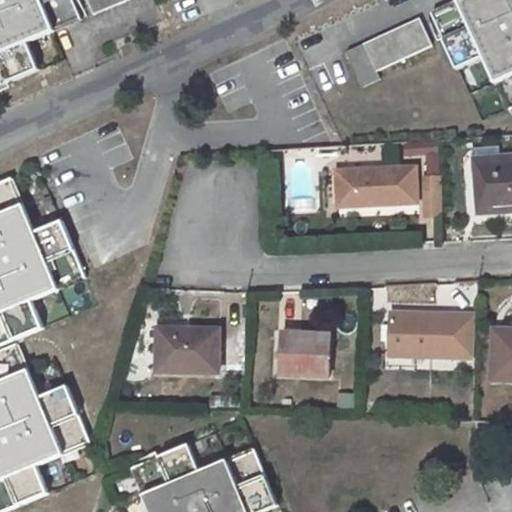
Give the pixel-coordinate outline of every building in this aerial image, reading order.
[(0,0),(0,86),(39,69),(29,43),(83,20),(74,0),(0,0)] [(88,0),(95,15),(129,0),(88,0)] [(511,0),(463,0),(433,14),(445,40),(458,69),(484,55),(509,111),(511,110),(511,0)] [(379,71),(434,46),(422,19),(368,44),(368,45),(379,71)] [(348,52),(364,90),(383,81),(379,71),(368,45),(368,44),(348,52)] [(475,150),(476,162),(481,213),(511,210),(511,158),(502,159),(501,147),(475,150)] [(416,168),(339,172),(341,207),(419,204),(416,168)] [(444,218),(443,178),(426,178),(427,218),(444,218)] [(0,346),(44,328),(34,301),(87,279),(63,222),(36,234),(13,179),(0,184),(0,346)] [(393,313),(391,356),(449,357),(450,328),(434,328),(434,314),(393,313)] [(161,329),(160,372),(219,373),(220,330),(161,329)] [(511,330),(497,330),(496,380),(511,380),(511,330)] [(286,334),(285,377),(331,377),(333,336),(286,334)] [(0,511),(2,511),(50,493),(38,465),(93,442),(69,388),(42,399),(19,345),(0,352),(0,511)] [(263,511),(279,506),(255,450),(202,474),(191,446),(134,469),(152,511),(263,511)]
